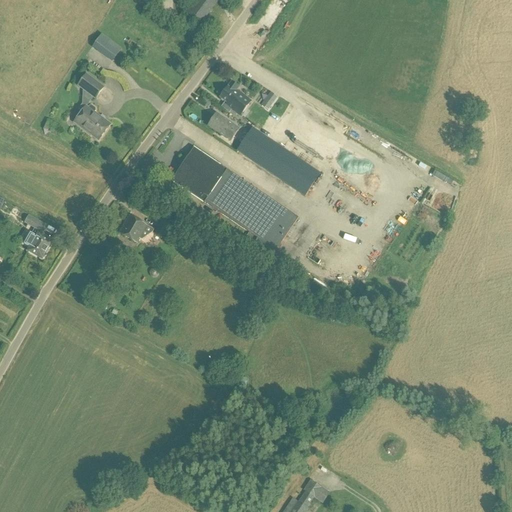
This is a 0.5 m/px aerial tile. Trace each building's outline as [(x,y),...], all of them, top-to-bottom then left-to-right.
[(203,0),(193,18),(205,25),(219,0),(203,0)] [(96,47),(101,51),(92,60),(108,74),(127,53),(107,35),(96,47)] [(78,86),(84,90),(94,97),(96,99),(104,88),(86,75),(78,86)] [(228,87),(220,97),(226,101),(222,106),(230,112),(232,109),(241,115),(251,101),(236,90),(239,86),(233,82),(228,87)] [(207,99),(203,104),(212,109),(215,104),(207,99)] [(272,107),(265,102),(262,106),(268,111),(272,107)] [(87,109),(86,108),(86,107),(83,105),(79,110),(82,113),(74,124),(98,141),(109,125),(93,113),(94,111),(94,109),(91,106),(88,107),(87,109)] [(208,126),(230,141),(238,129),(227,122),(215,114),(208,126)] [(44,130),(58,137),(62,130),(48,122),(44,130)] [(320,174),(257,131),(252,128),(237,151),(305,197),(320,174)] [(172,181),(249,233),(244,240),(272,258),(299,219),(227,170),(194,148),(172,181)] [(376,154),(373,158),(391,168),(393,164),(376,154)] [(354,172),(343,177),(349,189),(359,184),(354,172)] [(360,195),(365,199),(370,191),(365,188),(360,195)] [(341,195),(347,201),(352,195),(346,190),(341,195)] [(355,206),(349,213),(352,216),(358,209),(355,206)] [(383,221),(394,227),(402,213),(391,207),(383,221)] [(28,216),(24,223),(34,229),(38,231),(40,232),(41,233),(45,225),(28,216)] [(129,217),(119,234),(137,244),(140,239),(142,240),(153,233),(154,231),(147,227),(129,217)] [(154,234),(164,239),(166,236),(171,239),(173,236),(177,227),(163,219),(154,234)] [(29,235),(24,244),(31,248),(28,252),(42,260),(52,243),(39,235),(40,232),(38,231),(34,229),(30,236),(29,235)] [(199,272),(204,264),(185,251),(180,259),(177,264),(184,269),(187,264),(199,272)] [(305,507),(313,496),(305,491),(297,502),(296,502),(289,511),(303,511),(306,508),(305,507)]
